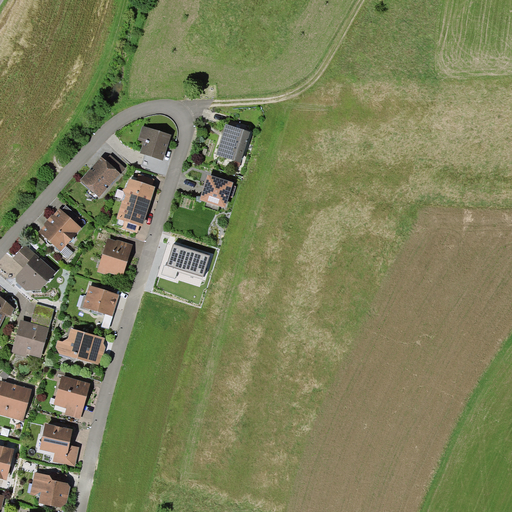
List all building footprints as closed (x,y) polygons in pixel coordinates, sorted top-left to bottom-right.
[(226,124),(216,155),(241,162),(251,131),(226,124)] [(144,142),(140,153),(163,160),(172,135),(142,126),(138,140),(144,142)] [(101,156),(80,181),(100,198),(126,168),(110,155),(106,160),(101,156)] [(139,174),(137,180),(152,185),(154,180),(139,174)] [(208,174),(200,200),(225,208),(229,197),(232,198),(236,187),(232,185),(233,182),(208,174)] [(126,195),(125,198),(149,205),(155,186),(152,185),(137,180),(129,178),(126,188),(122,189),(126,195)] [(142,226),(149,205),(125,198),(124,200),(122,200),(117,218),(125,221),(140,225),(142,226)] [(62,210),(76,223),(80,219),(65,206),(62,210)] [(66,246),(82,228),(76,223),(62,210),(59,208),(53,215),(52,215),(44,224),(45,225),(39,232),(47,239),(53,244),(61,251),(66,246)] [(137,233),(140,225),(125,221),(122,228),(137,233)] [(109,273),(123,277),(133,244),(117,239),(117,240),(108,237),(97,272),(104,274),(109,273)] [(13,258),(23,267),(36,253),(25,244),(13,258)] [(210,255),(174,244),(167,265),(204,277),(210,255)] [(73,252),(66,246),(61,251),(60,252),(68,259),(73,252)] [(44,261),(36,253),(23,267),(16,276),(16,282),(26,291),(40,289),(59,270),(46,258),(44,261)] [(119,295),(90,285),(87,295),(83,307),(90,309),(92,310),(103,313),(106,314),(113,316),(119,295)] [(0,295),(0,306),(2,307),(0,310),(7,314),(6,316),(8,317),(9,315),(11,316),(15,308),(0,295)] [(89,311),(90,309),(83,307),(87,295),(85,295),(84,295),(80,307),(81,308),(89,311)] [(36,304),(31,322),(49,327),(54,309),(36,304)] [(113,316),(106,314),(101,327),(109,329),(113,316)] [(31,322),(20,320),(11,352),(26,357),(27,354),(41,358),(49,327),(31,322)] [(105,338),(71,328),(68,338),(63,341),(58,340),(56,347),(59,353),(71,357),(101,365),(106,347),(104,343),(105,338)] [(91,383),(62,375),(53,405),(66,408),(65,414),(80,419),(91,383)] [(32,389),(0,379),(0,414),(23,421),(32,389)] [(73,429),(45,423),(40,449),(55,453),(53,462),(75,467),(79,447),(69,445),(73,429)] [(0,445),(0,478),(7,480),(14,449),(0,445)] [(50,475),(35,472),(30,494),(35,496),(41,491),(39,503),(60,507),(67,504),(71,487),(68,483),(66,483),(53,480),(50,475)] [(53,472),(50,475),(53,480),(66,483),(67,475),(53,472)]
